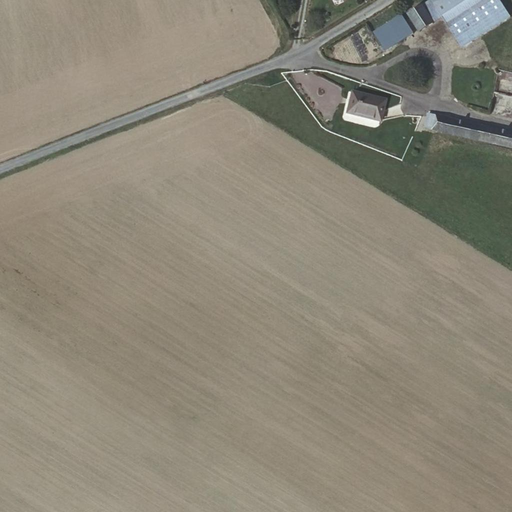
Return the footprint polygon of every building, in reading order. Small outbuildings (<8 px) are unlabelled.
[(443,23),(462,50),(511,20),(511,19),(497,0),(428,0),(427,1),(443,23)] [(427,1),(402,17),(415,36),(417,39),(443,23),(427,1)] [(401,16),(373,34),(386,54),(415,36),(402,17),(401,16)] [(366,34),(357,45),(364,51),(373,40),(366,34)] [(349,93),(342,116),(363,121),(380,125),(387,102),(349,93)] [(511,133),(427,112),(424,127),(511,149),(511,133)]
